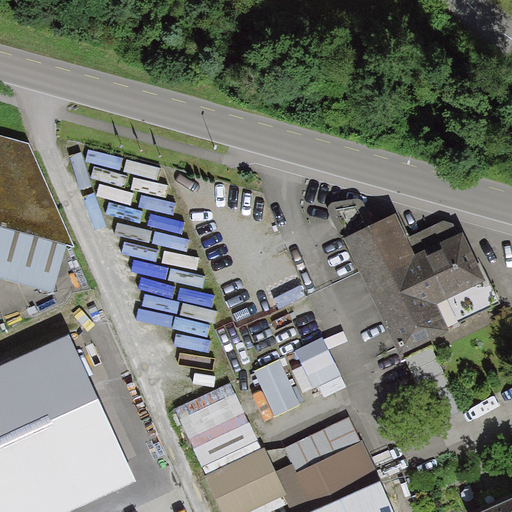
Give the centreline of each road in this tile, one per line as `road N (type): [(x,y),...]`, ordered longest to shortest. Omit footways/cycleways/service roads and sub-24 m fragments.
road 1 (tertiary): [(0,63),(511,208)]
road 2 (unknown): [(288,143),(328,303),(369,400),(387,416),(427,423),(511,402)]
